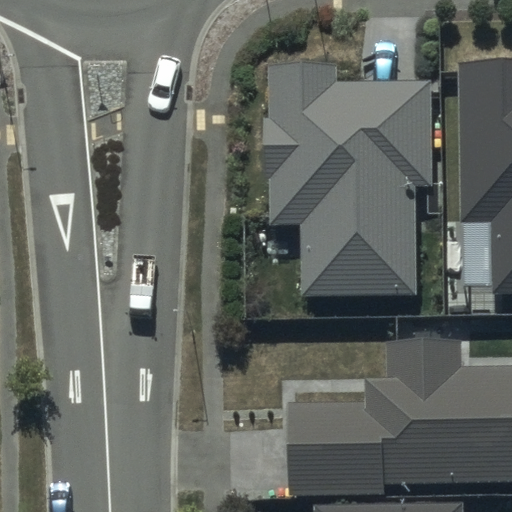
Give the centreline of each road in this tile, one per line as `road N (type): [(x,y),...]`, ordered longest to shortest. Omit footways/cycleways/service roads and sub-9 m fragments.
road 1 (residential): [(112,372),(66,273),(41,6)]
road 2 (residential): [(159,6),(148,272),(112,372)]
road 3 (residential): [(112,372),(112,511)]
road 4 (residential): [(159,6),(109,19),(41,6)]
